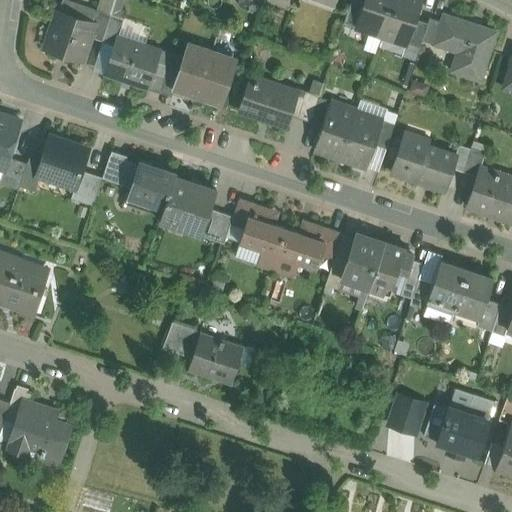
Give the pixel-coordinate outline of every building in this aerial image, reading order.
[(353,0),(350,0),(343,23),(354,27),(362,3),(353,0)] [(392,0),(362,0),(362,3),(354,27),(380,36),(392,0)] [(392,0),(380,36),(407,45),(415,20),(421,0),(392,0)] [(110,15),(95,10),(91,22),(92,22),(88,37),(101,41),(110,15)] [(91,22),(57,11),(44,49),(79,61),(88,37),(92,22),(91,22)] [(110,15),(101,41),(113,45),(117,35),(117,36),(123,19),(110,15)] [(495,32),(442,15),(440,23),(432,46),(457,54),(451,71),(479,81),(495,32)] [(440,23),(428,19),(427,24),(421,42),(432,46),(440,23)] [(427,24),(415,20),(407,45),(418,49),(421,42),(427,24)] [(117,36),(117,35),(113,45),(103,75),(146,89),(147,88),(160,50),(117,36)] [(184,58),(174,87),(197,95),(211,52),(188,44),(184,58)] [(184,58),(160,50),(147,88),(171,96),(174,87),(184,58)] [(234,59),(211,52),(197,95),(219,102),(234,59)] [(511,59),(503,87),(511,90),(511,59)] [(293,91),(253,77),(242,111),(269,120),(268,123),(282,128),(286,114),(294,91),(293,91)] [(318,95),(294,87),(293,91),(294,91),(286,114),(310,122),(318,97),(318,95)] [(329,101),(318,97),(310,122),(321,126),(329,101)] [(356,110),(329,101),(321,126),(313,149),(340,158),(356,110)] [(356,110),(340,158),(367,167),(374,144),(382,119),(356,110)] [(20,121),(0,114),(0,169),(2,170),(4,171),(8,157),(20,121)] [(382,119),(374,144),(385,148),(394,123),(382,119)] [(87,151),(47,138),(40,161),(28,157),(26,163),(19,186),(34,191),(40,174),(74,185),(75,186),(81,170),(87,151)] [(454,155),(402,138),(391,173),(443,190),(450,168),(455,155),(454,155)] [(469,150),(457,146),(454,155),(455,155),(450,168),(462,172),(469,150)] [(469,150),(462,172),(476,177),(479,167),(479,168),(485,151),(470,146),(469,150)] [(125,160),(109,154),(102,177),(117,182),(125,160)] [(8,157),(4,171),(2,170),(0,177),(0,183),(17,189),(19,186),(26,163),(8,157)] [(125,160),(117,182),(129,186),(137,163),(125,160)] [(176,172),(138,160),(137,163),(129,186),(125,197),(162,209),(163,210),(174,176),(176,172)] [(479,168),(479,167),(476,177),(466,206),(511,221),(511,187),(509,186),(511,179),(479,168)] [(102,177),(81,170),(75,186),(74,185),(70,198),(92,206),(102,177)] [(174,176),(163,210),(162,209),(160,216),(201,230),(202,230),(210,209),(216,190),(174,176)] [(250,205),(237,201),(232,216),(230,223),(243,228),(250,205)] [(271,213),(250,205),(243,228),(238,242),(262,249),(257,264),(268,268),(268,269),(272,270),(286,228),(268,222),(271,213)] [(232,216),(210,209),(202,230),(201,230),(200,235),(223,243),(230,223),(232,216)] [(304,234),(286,228),(272,270),(275,271),(276,271),(287,274),(292,259),(316,267),(320,254),(328,231),(307,225),(304,234)] [(341,236),(328,231),(320,254),(334,258),(335,255),(341,236)] [(342,232),(341,236),(335,255),(348,259),(355,237),(342,232)] [(384,242),(356,233),(355,237),(348,259),(341,278),(342,278),(369,287),(384,242)] [(404,249),(384,242),(369,287),(388,294),(389,294),(390,291),(400,294),(403,284),(412,260),(413,254),(403,251),(404,249)] [(7,254),(0,251),(0,298),(10,302),(8,307),(27,313),(34,291),(35,291),(36,288),(35,288),(36,285),(42,287),(47,272),(5,259),(7,254)] [(348,259),(335,255),(334,258),(326,282),(340,286),(342,278),(341,278),(348,259)] [(412,260),(403,284),(415,287),(418,277),(423,263),(412,260)] [(432,282),(426,301),(427,302),(425,309),(424,308),(423,312),(448,321),(449,320),(450,321),(454,307),(466,269),(439,260),(432,282)] [(493,278),(466,269),(454,307),(479,316),(478,320),(479,321),(486,299),(493,278)] [(411,298),(410,303),(424,308),(425,309),(427,302),(426,301),(432,282),(418,277),(415,287),(411,298)] [(415,287),(403,284),(400,294),(411,298),(415,287)] [(511,301),(501,298),(500,304),(493,326),(494,326),(507,330),(511,314),(511,301)] [(500,304),(486,299),(479,321),(478,320),(476,325),(492,331),(494,326),(493,326),(500,304)] [(196,329),(171,321),(161,347),(186,356),(196,329)] [(243,346),(200,331),(186,370),(230,385),(243,346)] [(10,402),(0,431),(0,440),(10,439),(23,401),(29,403),(32,394),(14,388),(10,402)] [(466,414),(488,421),(495,401),(473,394),(466,414)] [(425,404),(398,395),(388,424),(415,433),(425,404)] [(0,399),(0,431),(10,402),(0,399)] [(29,403),(23,401),(10,439),(29,445),(41,449),(38,458),(57,464),(69,426),(54,421),(57,412),(29,403)] [(448,409),(433,404),(423,435),(438,440),(448,409)] [(466,414),(448,408),(448,409),(438,440),(438,441),(449,445),(465,450),(478,454),(488,421),(466,414)] [(511,428),(509,427),(502,447),(496,468),(495,468),(511,473),(511,428)] [(29,445),(11,439),(10,439),(8,447),(26,453),(29,445)] [(502,447),(491,443),(484,464),(496,468),(502,447)] [(465,450),(449,445),(447,453),(462,458),(465,450)]
